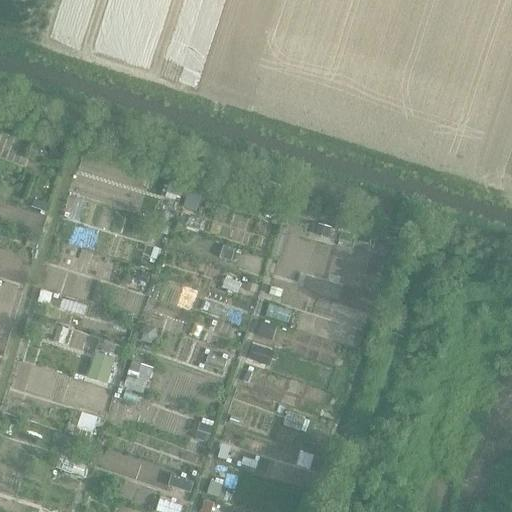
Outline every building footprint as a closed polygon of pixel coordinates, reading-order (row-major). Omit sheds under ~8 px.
[(199,208),(201,190),(190,189),(188,207),(199,208)] [(219,262),(257,273),(261,260),(223,249),(219,262)] [(74,312),(78,300),(43,288),(39,300),(74,312)] [(341,407),(359,349),(280,325),(272,351),(337,371),(327,403),(341,407)] [(148,392),(153,364),(132,361),(127,388),(148,392)] [(191,494),(195,481),(177,476),(173,489),(191,494)] [(168,511),(179,511),(181,503),(161,500),(159,511),(168,511)]
